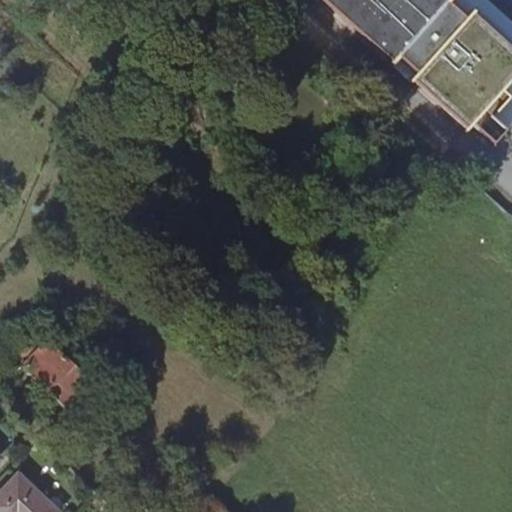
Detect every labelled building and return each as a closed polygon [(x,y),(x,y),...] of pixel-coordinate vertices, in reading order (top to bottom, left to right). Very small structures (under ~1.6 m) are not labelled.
[(315,0),(391,68),(397,62),(414,77),(409,83),(465,134),(471,127),(493,147),(505,133),(491,120),(509,100),(502,93),(511,81),(511,51),(470,14),(465,20),(448,5),(452,0),(315,0)] [(511,31),(477,0),(452,0),(448,5),(465,20),(470,14),(511,51),(511,81),(502,93),(509,100),(491,120),(505,133),(511,125),(511,31)] [(414,77),(397,62),(391,68),(409,83),(414,77)] [(192,83),(209,143),(215,141),(198,81),(192,83)] [(386,199),(395,197),(396,183),(366,182),(366,198),(386,199)] [(23,332),(29,338),(33,334),(26,328),(23,332)] [(18,374),(22,370),(47,344),(34,332),(33,334),(29,338),(5,362),(18,374)] [(22,370),(74,419),(75,419),(99,393),(47,344),(22,370)] [(53,441),(74,419),(22,370),(18,374),(1,391),(53,441)] [(0,495),(0,511),(54,511),(18,477),(0,495)] [(219,511),(207,503),(199,511),(219,511)]
